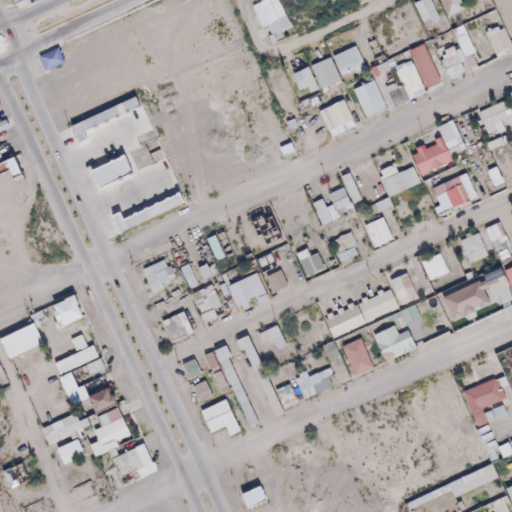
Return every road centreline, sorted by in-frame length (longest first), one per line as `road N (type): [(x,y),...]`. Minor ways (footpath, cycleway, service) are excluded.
road 1 (residential): [(511,69),(0,307)]
road 2 (residential): [(109,511),(511,327)]
road 3 (tertiary): [(0,58),(125,0)]
